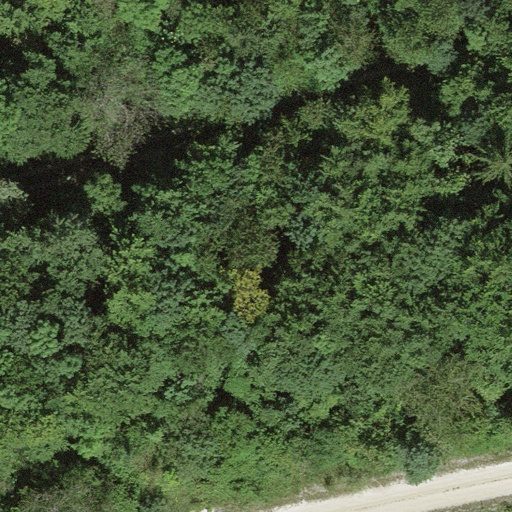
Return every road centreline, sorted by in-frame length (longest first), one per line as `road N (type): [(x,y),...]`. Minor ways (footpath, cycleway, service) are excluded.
road 1 (track): [(511,27),(239,103),(0,153)]
road 2 (track): [(353,511),(511,474)]
